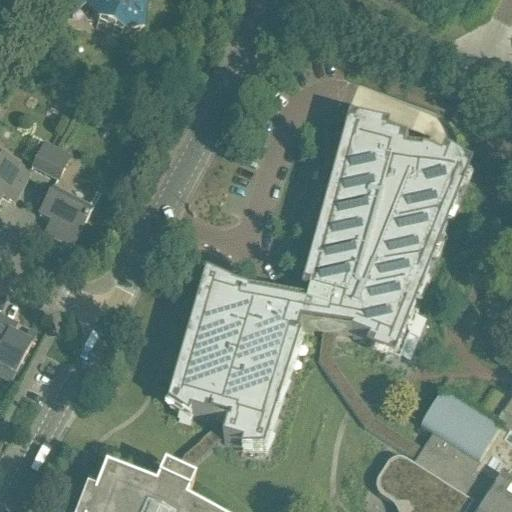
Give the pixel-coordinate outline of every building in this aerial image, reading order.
[(47,0),(68,13),(79,0),(47,0)] [(96,22),(97,22),(95,29),(120,40),(124,34),(143,30),(143,2),(141,1),(141,0),(91,0),(86,5),(96,22)] [(184,384),(179,418),(216,428),(217,425),(219,425),(217,431),(182,461),(185,475),(224,442),(228,428),(230,429),(225,447),(259,457),(279,416),(272,413),(291,374),(287,372),(305,332),(323,335),(319,367),(333,363),(336,336),(354,339),(353,342),(400,361),(417,318),(409,315),(464,178),(425,163),(424,166),(406,161),(409,151),(357,137),(312,303),(309,315),(252,304),(252,301),(236,296),(226,293),(211,289),(207,322),(202,321),(198,353),(193,352),(189,384),(184,384)] [(44,147),(31,171),(44,178),(57,153),(44,147)] [(56,185),(70,160),(57,153),(44,178),(56,185)] [(0,201),(1,201),(13,207),(28,180),(15,173),(16,172),(0,164),(0,201)] [(50,225),(43,237),(70,251),(76,240),(77,240),(92,214),(52,192),(37,218),(50,225)] [(16,330),(1,322),(0,323),(0,381),(10,387),(35,340),(27,336),(22,345),(11,339),(16,330)] [(333,363),(319,367),(349,409),(353,415),(366,432),(389,447),(417,465),(414,471),(406,466),(400,466),(394,469),(382,487),(382,493),(385,500),(396,507),(403,508),(414,507),(418,511),(511,511),(511,401),(495,429),(445,397),(431,418),(422,433),(434,440),(425,454),(375,422),(364,407),(361,402),(333,363)] [(186,511),(183,510),(192,490),(180,485),(185,475),(182,461),(172,481),(161,476),(151,496),(102,476),(91,505),(86,503),(82,511),(186,511)]
